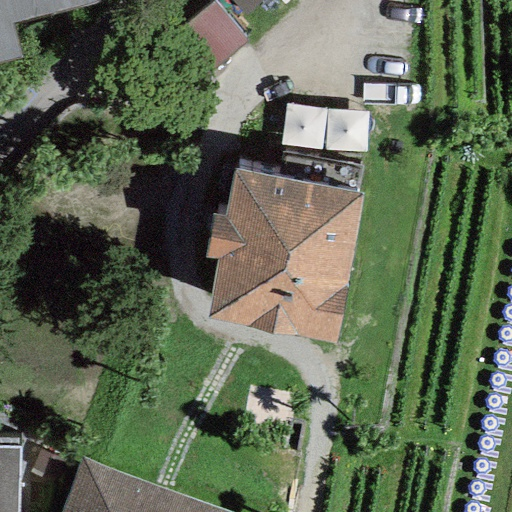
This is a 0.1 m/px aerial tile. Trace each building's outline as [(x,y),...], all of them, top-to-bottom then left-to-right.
[(0,0),(0,66),(20,61),(11,26),(99,3),(104,1),(104,0),(0,0)] [(213,1),(167,37),(200,79),(246,44),(213,1)] [(288,125),(367,136),(372,97),(293,85),(288,125)] [(363,195),(234,171),(225,215),(213,213),(205,258),(217,260),(206,319),(336,343),(363,195)] [(0,511),(16,511),(16,446),(0,445),(0,511)] [(225,511),(79,460),(60,511),(225,511)]
